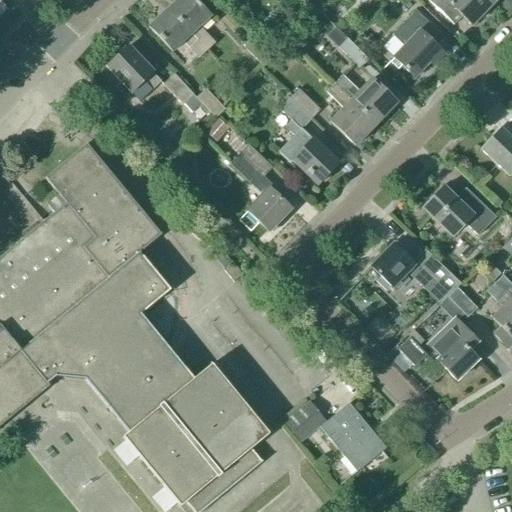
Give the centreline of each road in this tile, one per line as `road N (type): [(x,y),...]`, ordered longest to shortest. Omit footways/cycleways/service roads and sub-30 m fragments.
road 1 (residential): [(443,438),(294,274),(511,29)]
road 2 (unclassified): [(0,103),(104,0)]
